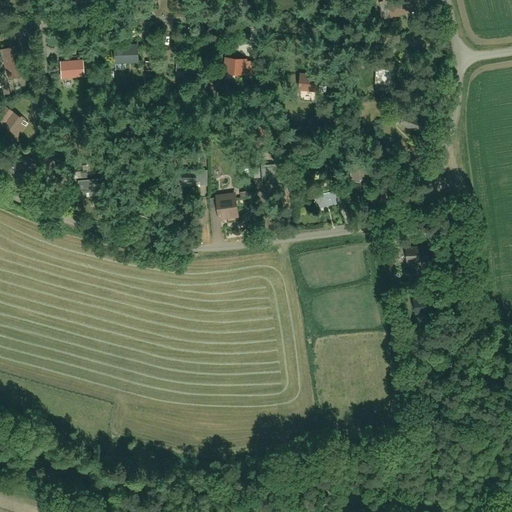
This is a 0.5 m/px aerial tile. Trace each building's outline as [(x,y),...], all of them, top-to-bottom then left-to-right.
[(383,0),(380,1),(384,13),(391,11),(389,3),(393,2),(392,0),(383,0)] [(402,0),(393,2),(389,3),(391,11),(393,16),(415,10),(412,0),(402,0)] [(138,44),(115,46),(116,62),(127,61),(126,54),(139,54),(138,44)] [(17,45),(3,48),(9,73),(22,70),(17,45)] [(248,58),(227,57),(226,73),(247,75),(248,58)] [(84,60),(61,62),(62,77),(85,75),(84,60)] [(196,61),(179,61),(178,71),(185,71),(185,78),(196,78),(196,61)] [(394,68),(378,68),(377,83),(393,83),(394,68)] [(320,74),(302,73),(301,89),(319,91),(320,74)] [(33,122),(12,108),(1,124),(23,138),(33,122)] [(426,120),(408,112),(403,124),(422,132),(426,120)] [(406,158),(422,164),(426,154),(411,148),(406,158)] [(38,155),(23,150),(18,167),(34,171),(38,155)] [(358,169),(358,165),(351,165),(350,181),(361,182),(361,178),(372,178),(373,169),(358,169)] [(285,166),(266,167),(266,179),(286,178),(285,166)] [(196,169),(177,168),(177,182),(196,182),(196,169)] [(103,176),(78,178),(79,190),(87,189),(88,195),(102,194),(101,188),(104,188),(103,176)] [(335,191),(316,195),(318,205),(337,201),(335,191)] [(153,204),(136,200),(133,210),(150,215),(153,204)] [(235,202),(219,204),(220,216),(237,213),(235,202)] [(402,248),(403,265),(427,263),(426,246),(402,248)] [(411,301),(413,315),(437,311),(435,297),(411,301)]
